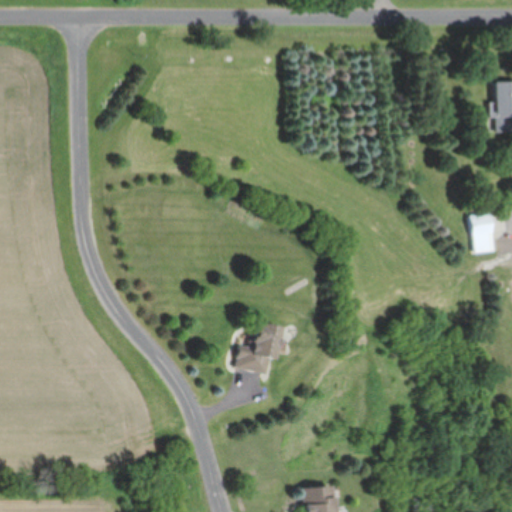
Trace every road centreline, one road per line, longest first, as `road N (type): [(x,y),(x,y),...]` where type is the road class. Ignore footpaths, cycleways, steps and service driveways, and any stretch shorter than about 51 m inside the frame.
road 1 (residential): [(78,13),(84,214),(105,284),(194,413),(224,511)]
road 2 (residential): [(0,12),(511,15)]
